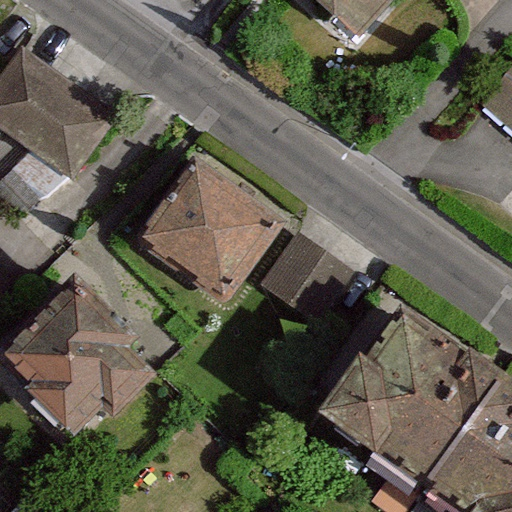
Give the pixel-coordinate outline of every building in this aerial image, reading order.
[(277,0),(355,66),(411,0),(277,0)] [(17,63),(0,86),(0,149),(60,193),(107,128),(17,63)] [(511,65),(467,119),(511,156),(511,65)] [(188,184),(134,262),(221,322),(275,244),(188,184)] [(345,285),(287,245),(250,297),(308,337),(345,285)] [(156,405),(70,317),(0,385),(0,403),(65,471),(99,438),(111,449),(156,405)] [(438,511),(502,430),(394,349),(319,452),(398,511),(438,511)] [(511,511),(511,438),(502,430),(438,511),(511,511)]
